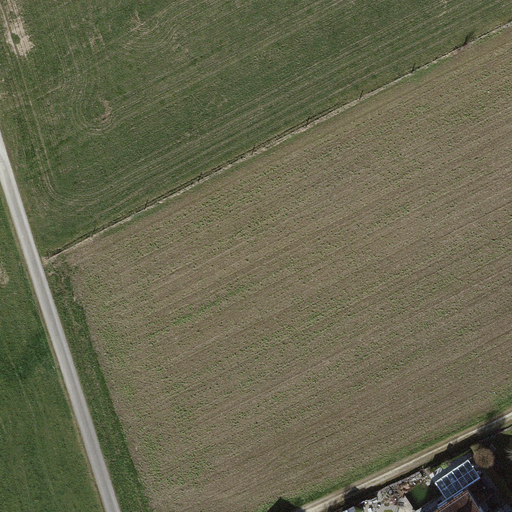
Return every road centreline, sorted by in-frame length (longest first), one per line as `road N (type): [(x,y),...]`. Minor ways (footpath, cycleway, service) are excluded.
road 1 (track): [(0,158),(115,511)]
road 2 (track): [(305,511),(511,414)]
